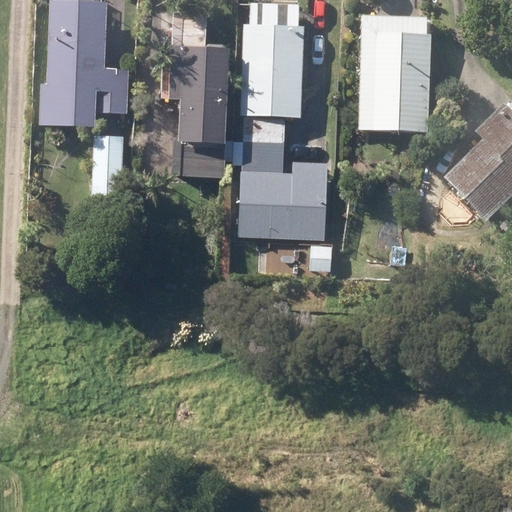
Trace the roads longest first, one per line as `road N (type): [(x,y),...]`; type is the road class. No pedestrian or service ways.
road 1 (track): [(0,369),(18,396),(65,423),(443,437),(511,482)]
road 2 (track): [(24,0),(0,369)]
